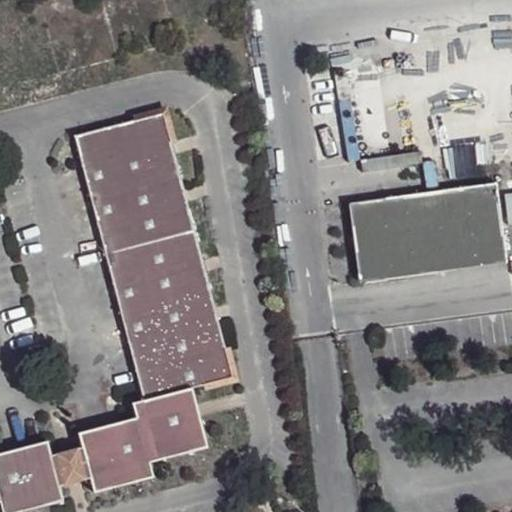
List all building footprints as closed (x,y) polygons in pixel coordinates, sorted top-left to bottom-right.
[(75,139),(145,402),(133,405),(137,419),(79,434),(83,449),(91,479),(95,494),(154,479),(150,464),(208,448),(193,388),(232,378),(163,115),(75,139)] [(357,216),(365,276),(507,257),(497,183),(386,200),(388,211),(357,216)] [(511,191),(503,193),(508,224),(511,223),(511,191)] [(386,200),(355,204),(357,216),(388,211),(386,200)] [(0,503),(2,511),(25,511),(64,502),(60,487),(52,457),(48,442),(0,454),(0,503)] [(83,449),(52,457),(60,487),(91,479),(83,449)]
